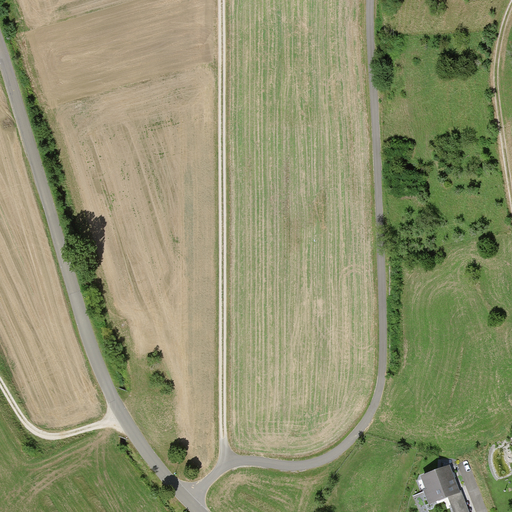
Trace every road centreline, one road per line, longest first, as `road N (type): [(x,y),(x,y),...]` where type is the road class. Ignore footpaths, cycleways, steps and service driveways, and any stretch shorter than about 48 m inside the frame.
road 1 (tertiary): [(198,511),(122,419),(91,352),(0,50)]
road 2 (track): [(223,460),(221,0)]
road 3 (track): [(368,0),(382,364),(367,417)]
road 4 (track): [(511,0),(493,76),(511,215)]
road 5 (track): [(186,499),(223,460),(294,467),(324,459),(347,445),(367,417)]
road 6 (track): [(0,386),(34,435),(122,419)]
